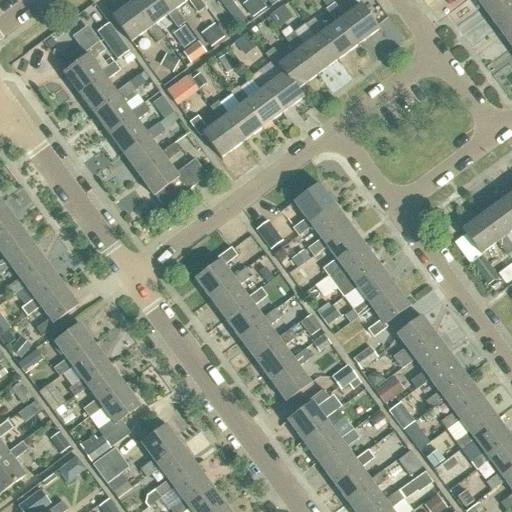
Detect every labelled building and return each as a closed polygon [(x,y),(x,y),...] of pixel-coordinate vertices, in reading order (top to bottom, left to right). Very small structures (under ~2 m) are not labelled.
[(186,24),(176,11),(176,10),(172,13),(161,0),(137,0),(133,4),(151,28),(155,25),(156,26),(168,17),(177,30),(186,24)] [(206,9),(199,0),(161,0),(172,13),(176,10),(176,11),(188,2),(198,15),(206,9)] [(231,0),(218,0),(226,11),(235,5),(231,0)] [(252,19),(266,9),(259,0),(258,0),(245,10),(252,19)] [(475,0),(483,9),(495,0),(475,0)] [(511,0),(495,0),(483,9),(497,30),(511,19),(511,0)] [(165,39),(156,26),(155,25),(151,28),(133,4),(112,19),(131,44),(147,32),(157,45),(165,39)] [(380,31),(361,6),(345,18),(335,5),(327,11),(336,24),(337,25),(341,22),(359,46),(380,31)] [(283,8),(270,18),(277,28),(290,18),(283,8)] [(511,19),(497,30),(511,50),(511,19)] [(337,25),(336,24),(324,33),(314,20),(306,26),(316,39),(316,40),(320,37),(339,61),(359,46),(341,22),(337,25)] [(129,53),(109,25),(96,34),(117,62),(129,53)] [(88,26),(73,37),(86,53),(101,42),(88,26)] [(187,48),(195,42),(185,27),(176,33),(187,48)] [(211,49),(224,39),(217,29),(204,39),(211,49)] [(241,53),(254,43),(247,34),(234,44),(241,53)] [(316,40),(316,39),(304,48),(294,35),(286,41),(296,54),(300,52),(319,76),(339,61),(320,37),(316,40)] [(65,73),(63,75),(78,96),(103,78),(100,74),(101,74),(108,68),(99,56),(105,52),(99,44),(85,54),(81,48),(58,64),(65,73)] [(191,65),(206,55),(198,44),(183,54),(191,65)] [(296,54),(283,63),(274,50),(266,56),(276,70),(279,68),(284,75),(285,75),(298,91),(319,76),(300,52),(296,54)] [(225,71),(236,63),(230,53),(218,61),(225,71)] [(173,74),(179,62),(169,58),(164,69),(173,74)] [(122,60),(117,64),(121,71),(127,67),(122,60)] [(116,94),(107,82),(120,72),(114,64),(108,68),(101,74),(100,74),(103,78),(78,96),(93,116),(118,98),(115,94),(116,94)] [(304,100),(298,91),(285,75),(284,75),(269,86),(259,73),(251,79),(260,92),(261,93),(265,90),(283,115),(304,100)] [(199,91),(207,85),(200,75),(192,81),(199,91)] [(131,114),(122,102),(135,92),(129,84),(116,94),(115,94),(118,98),(93,116),(108,136),(133,118),(130,114),(131,114)] [(261,93),(260,92),(248,101),(238,88),(230,94),(240,107),(240,108),(244,105),(263,130),(283,115),(265,90),(261,93)] [(240,108),(240,107),(228,116),(218,103),(210,109),(220,122),(224,120),(242,144),(263,130),(244,105),(240,108)] [(146,134),(137,122),(150,112),(144,104),(131,114),(130,114),(133,118),(108,136),(123,156),(148,138),(145,135),(146,134)] [(220,122),(207,131),(198,118),(190,124),(200,138),(203,135),(221,160),(242,144),(224,120),(220,122)] [(161,154),(152,142),(165,133),(159,124),(146,134),(145,135),(148,138),(123,156),(138,177),(163,159),(160,155),(161,154)] [(164,209),(207,177),(195,160),(176,174),(167,162),(180,153),(174,145),(161,154),(160,155),(163,159),(138,177),(153,198),(154,196),(164,209)] [(306,220),(293,230),(299,238),(312,228),(309,224),(335,205),(319,184),(293,203),(306,220)] [(511,191),(503,198),(511,210),(511,191)] [(505,236),(511,230),(511,210),(503,198),(483,213),(501,239),(505,236)] [(0,236),(18,224),(3,204),(0,205),(0,236)] [(321,240),(308,249),(314,258),(327,249),(324,244),(349,225),(335,205),(309,224),(312,228),(321,240)] [(501,239),(483,213),(462,229),(481,254),(497,242),(507,256),(511,252),(511,245),(505,236),(501,239)] [(268,222),(256,231),(271,250),(282,242),(268,222)] [(8,263),(33,244),(18,224),(0,236),(0,252),(4,258),(0,261),(0,273),(10,266),(8,263)] [(336,261),(323,270),(329,278),(342,269),(339,265),(364,246),(349,225),(324,244),(327,249),(336,261)] [(255,261),(266,253),(251,234),(240,242),(255,261)] [(47,264),(33,244),(8,263),(10,266),(19,278),(6,288),(11,296),(25,286),(22,283),(47,264)] [(342,269),(329,278),(344,299),(356,289),(354,285),(379,267),(364,246),(339,265),(342,269)] [(221,261),(195,280),(211,301),(236,283),(234,279),(225,267),(237,257),(231,249),(219,259),(221,261)] [(297,269),(309,260),(303,252),(291,261),(297,269)] [(470,264),(485,284),(495,277),(480,257),(470,264)] [(63,285),(47,264),(22,283),(25,286),(34,298),(21,308),(26,316),(40,306),(38,303),(63,285)] [(511,264),(499,273),(505,283),(511,279),(511,264)] [(365,302),(353,311),(358,319),(371,310),(368,306),(394,287),(379,267),(354,285),(356,289),(365,302)] [(266,268),(259,273),(267,283),(273,279),(266,268)] [(236,283),(211,301),(225,321),(251,303),(249,299),(239,287),(252,278),(246,270),(234,279),(236,283)] [(78,305),(63,285),(38,303),(40,306),(49,319),(36,329),(41,336),(56,326),(54,323),(78,305)] [(380,322),(367,331),(373,339),(387,329),(385,326),(409,308),(394,287),(368,306),(371,310),(380,322)] [(311,306),(321,299),(313,289),(304,295),(311,306)] [(251,303),(225,321),(240,342),(266,323),(264,320),(254,307),(267,298),(261,290),(249,299),(251,303)] [(306,309),(296,317),(301,324),(312,316),(306,309)] [(327,327),(336,320),(329,310),(319,317),(327,327)] [(266,323),(240,342),(255,362),(281,343),(279,341),(269,328),(282,318),(276,311),(264,320),(266,323)] [(438,335),(423,314),(398,333),(410,350),(397,359),(402,367),(415,357),(413,353),(438,335)] [(0,337),(11,329),(0,315),(0,337)] [(312,316),(301,324),(305,330),(316,322),(312,316)] [(59,377),(72,367),(70,364),(95,345),(79,324),(54,343),(66,359),(53,369),(59,377)] [(281,343),(255,362),(270,383),(296,364),(293,361),(284,348),(297,339),(291,331),(279,341),(281,343)] [(453,355),(438,335),(413,353),(415,357),(425,370),(412,380),(417,387),(430,378),(428,374),(453,355)] [(319,354),(330,346),(324,336),(312,345),(319,354)] [(17,343),(10,351),(21,359),(27,351),(17,343)] [(44,344),(37,349),(41,355),(49,350),(44,344)] [(110,366),(95,345),(70,364),(72,367),(81,379),(68,389),(74,397),(87,387),(85,384),(110,366)] [(371,348),(354,359),(361,369),(378,357),(371,348)] [(296,364),(270,383),(285,403),(311,385),(299,368),(312,359),(306,352),(293,361),(296,364)] [(468,376),(453,355),(428,374),(430,378),(440,391),(427,400),(432,408),(445,398),(443,394),(468,376)] [(347,365),(331,377),(340,389),(356,377),(347,365)] [(100,404),(125,386),(110,366),(85,384),(87,387),(96,399),(83,409),(89,417),(102,407),(100,404)] [(373,374),(368,378),(374,388),(384,381),(380,376),(373,374)] [(483,396),(468,376),(443,394),(445,398),(455,411),(441,421),(448,429),(461,419),(458,416),(483,396)] [(10,389),(3,393),(7,398),(11,398),(15,395),(22,405),(31,398),(20,383),(11,390),(10,389)] [(51,384),(38,394),(53,414),(53,413),(63,406),(65,404),(51,384)] [(375,392),(385,404),(395,397),(386,384),(375,392)] [(115,425),(140,407),(125,386),(100,404),(102,407),(112,420),(98,430),(104,438),(117,428),(115,425)] [(325,419),(316,407),(330,398),(323,389),(309,399),(312,403),(287,420),(303,441),(328,423),(325,419)] [(498,417),(483,396),(458,416),(461,419),(470,432),(456,441),(462,449),(476,440),(472,436),(498,417)] [(35,402),(28,407),(35,417),(42,412),(35,402)] [(63,406),(53,413),(63,426),(73,419),(68,411),(67,411),(63,406)] [(343,443),(340,440),(331,427),(344,417),(338,409),(325,419),(328,423),(303,441),(318,462),(343,443)] [(380,430),(389,424),(381,413),(372,419),(380,430)] [(398,422),(404,431),(415,423),(408,414),(398,422)] [(511,438),(511,436),(498,417),(472,436),(476,440),(484,452),(471,462),(477,470),(490,460),(487,456),(511,438)] [(6,421),(0,425),(0,461),(8,456),(7,454),(0,444),(0,437),(11,429),(6,421)] [(157,464),(182,446),(166,425),(142,443),(154,461),(141,470),(147,478),(160,469),(157,464)] [(412,442),(422,436),(415,426),(406,433),(412,442)] [(357,464),(354,460),(346,448),(360,438),(353,430),(340,440),(343,443),(318,462),(332,482),(357,464)] [(58,433),(51,439),(62,453),(69,448),(58,433)] [(91,464),(110,450),(101,437),(82,452),(91,464)] [(511,469),(511,438),(487,456),(490,460),(499,472),(486,482),(492,490),(505,481),(502,477),(511,469)] [(12,461),(27,450),(22,443),(7,454),(8,456),(0,461),(0,494),(24,477),(12,461)] [(196,466),(182,446),(157,464),(160,469),(169,481),(147,497),(146,504),(148,508),(174,488),(172,485),(196,466)] [(130,468),(116,448),(93,465),(113,493),(128,482),(122,473),(130,468)] [(372,484),(369,480),(360,468),(374,458),(368,450),(354,460),(357,464),(332,482),(347,502),(372,484)] [(413,451),(399,460),(410,477),(424,467),(413,451)] [(433,470),(444,461),(437,451),(426,459),(433,470)] [(80,474),(86,470),(77,458),(71,462),(80,474)] [(211,486),(196,466),(172,485),(174,488),(184,501),(170,511),(171,511),(185,511),(190,509),(187,505),(211,486)] [(511,469),(502,477),(505,481),(511,490),(511,494),(501,503),(507,511),(511,507),(511,469)] [(376,511),(387,504),(384,500),(375,488),(389,478),(383,470),(369,480),(372,484),(347,502),(354,511),(376,511)] [(412,484),(419,494),(432,484),(425,474),(412,484)] [(43,483),(46,487),(55,480),(53,476),(43,483)] [(219,511),(226,507),(211,486),(187,505),(190,509),(192,511),(219,511)] [(393,511),(391,509),(404,499),(398,490),(384,500),(387,504),(376,511),(393,511)] [(20,511),(40,511),(50,505),(40,491),(17,508),(20,511)] [(473,506),(475,499),(462,496),(460,503),(473,506)] [(433,511),(442,511),(446,509),(437,497),(427,504),(433,511)] [(117,511),(109,500),(99,508),(102,511),(117,511)] [(66,511),(68,511),(62,503),(49,511),(66,511)]
